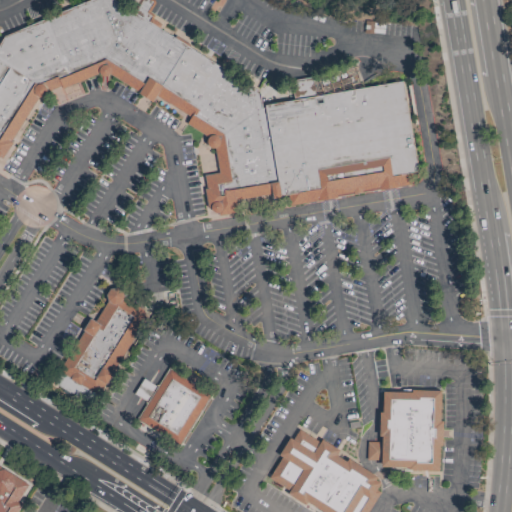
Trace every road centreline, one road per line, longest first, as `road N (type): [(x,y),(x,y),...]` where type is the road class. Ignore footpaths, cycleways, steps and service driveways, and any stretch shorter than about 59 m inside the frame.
road 1 (secondary): [(454,0),(502,282),(509,416),(503,511)]
road 2 (primary): [(186,511),(0,393)]
road 3 (secondary): [(511,164),(485,0)]
road 4 (primary): [(0,423),(136,511)]
